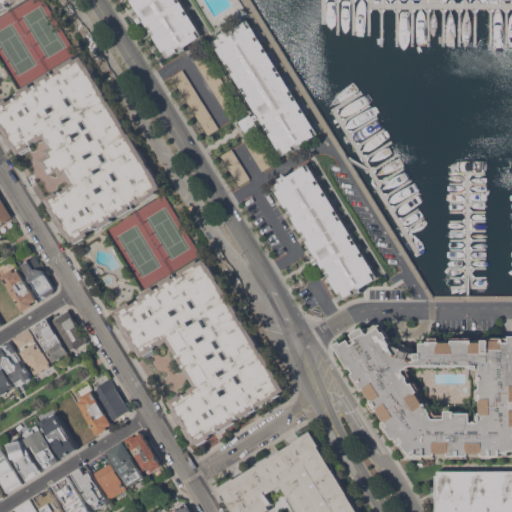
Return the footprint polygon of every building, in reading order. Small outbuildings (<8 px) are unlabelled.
[(0,0),(18,0),(13,3),(11,0),(9,1),(10,2),(7,3),(9,6),(0,11),(0,0)] [(181,0),(203,35),(186,46),(187,47),(180,51),(179,50),(167,57),(131,0),(181,0)] [(319,133),(302,144),(304,147),(297,151),(294,148),(283,155),(214,42),(221,37),(219,35),(226,30),(228,32),(249,19),(319,133)] [(188,52),(201,44),(243,113),(231,121),(188,52)] [(95,74),(94,75),(97,80),(98,80),(106,93),(105,94),(109,101),(110,100),(125,125),(124,125),(129,133),(130,133),(147,161),(150,167),(151,166),(158,179),(158,180),(162,187),(157,190),(158,193),(139,204),(137,201),(130,206),(132,209),(120,216),(118,213),(112,217),(114,220),(101,227),(100,224),(88,231),(90,234),(76,243),(75,240),(72,242),(68,235),(67,235),(60,225),(62,224),(58,218),(57,218),(50,207),(51,207),(46,198),(19,154),(14,146),(12,146),(6,135),(7,135),(4,129),(2,129),(0,125),(0,102),(7,98),(9,101),(21,94),(19,91),(30,83),(32,87),(39,83),(37,79),(49,72),(51,75),(58,71),(56,68),(75,56),(76,59),(82,55),(86,63),(87,62),(95,74)] [(220,128),(208,136),(171,76),(183,68),(220,128)] [(258,125),(246,132),(239,120),(251,113),(258,125)] [(275,164),(262,172),(243,140),(255,133),(275,164)] [(251,179),(239,186),(220,155),(232,147),(251,179)] [(379,277),(362,287),(363,289),(355,294),(354,292),(343,299),(273,186),(281,181),(279,178),(287,174),(288,176),(309,163),(379,277)] [(0,195),(13,216),(0,223),(0,195)] [(20,264),(35,255),(50,279),(52,278),(55,284),(54,285),(55,287),(53,292),(42,299),(20,264)] [(192,437),(190,438),(184,427),(185,426),(181,420),(180,421),(173,410),(175,409),(143,356),(142,357),(137,348),(136,349),(129,338),(131,337),(127,331),(126,332),(119,321),(120,320),(116,313),(118,312),(117,309),(130,301),(132,304),(144,297),(142,293),(154,286),(156,289),(162,285),(160,282),(173,275),(175,278),(181,274),(179,271),(198,259),(200,261),(205,258),(210,265),(211,265),(218,277),(217,277),(221,283),(238,311),(238,312),(242,320),(244,319),(258,344),(257,344),(262,352),(263,351),(271,364),(270,364),(273,370),(274,369),(281,381),(281,382),(285,389),(280,393),(281,394),(261,406),(260,404),(255,407),(256,409),(243,417),(242,416),(235,419),(236,421),(224,428),(223,427),(212,434),(213,436),(199,444),(198,443),(196,444),(192,437)] [(10,289),(11,288),(3,275),(18,266),(39,301),(23,311),(10,289)] [(88,341),(72,351),(53,319),(70,310),(88,341)] [(33,326),(48,317),(70,352),(54,362),(34,328),(33,326)] [(511,449),(511,455),(493,455),(493,457),(485,457),(485,455),(483,455),(483,453),(470,453),(470,455),(469,455),(469,457),(452,457),(452,455),(450,455),(450,453),(437,453),(437,455),(435,455),(435,457),(428,457),(428,456),(406,456),(390,429),(388,431),(384,424),(385,423),(384,422),(386,420),(380,410),(379,411),(378,409),(375,411),(370,403),(373,401),(372,400),(373,399),(367,389),(365,390),(364,388),(362,389),(353,375),(355,374),(354,373),(356,371),(353,366),(351,368),(336,344),(342,340),(344,343),(351,339),(352,341),(357,338),(354,334),(366,326),(368,329),(377,324),(378,326),(382,324),(394,342),(393,342),(394,345),(401,347),(402,342),(415,347),(414,352),(417,353),(423,352),(423,339),(431,340),(431,337),(440,337),(440,339),(456,339),(456,337),(473,337),(473,339),(490,339),(490,337),(511,337),(511,335),(511,449)] [(14,338),(30,328),(50,362),(51,364),(36,374),(15,340),(14,338)] [(0,347),(12,340),(32,373),(31,374),(33,377),(19,385),(0,354),(0,347)] [(0,362),(14,386),(7,390),(8,391),(1,395),(0,394),(0,362)] [(114,420),(94,388),(111,378),(130,410),(114,420)] [(99,435),(80,401),(80,400),(83,398),(82,396),(93,390),(113,423),(112,424),(113,425),(109,428),(109,429),(99,435)] [(41,421),(55,412),(78,448),(63,458),(41,421)] [(59,460),(44,469),(23,434),(38,425),(59,460)] [(234,511),(219,487),(235,478),(236,478),(258,465),(257,464),(281,449),(282,450),(295,442),(295,441),(312,431),(320,445),(319,445),(359,511),(234,511)] [(153,471),(148,474),(128,440),(140,433),(144,434),(163,465),(153,471)] [(27,480),(13,458),(8,443),(22,439),(24,447),(26,446),(41,471),(27,480)] [(146,476),(129,486),(108,451),(124,441),(146,476)] [(23,483),(8,492),(0,478),(0,448),(1,448),(23,483)] [(128,488),(111,498),(90,462),(106,452),(128,488)] [(106,497),(104,498),(105,500),(101,503),(102,504),(95,508),(85,493),(87,492),(85,488),(83,490),(73,473),(86,464),(87,466),(106,497)] [(511,511),(437,511),(437,475),(439,475),(439,470),(511,470),(511,511)] [(90,510),(87,511),(70,511),(54,485),(69,476),(90,510)] [(66,511),(45,511),(36,496),(51,487),(66,511)] [(41,511),(20,511),(17,507),(32,498),(34,500),(41,511)] [(192,511),(173,511),(182,507),(181,505),(186,502),(192,511)]
